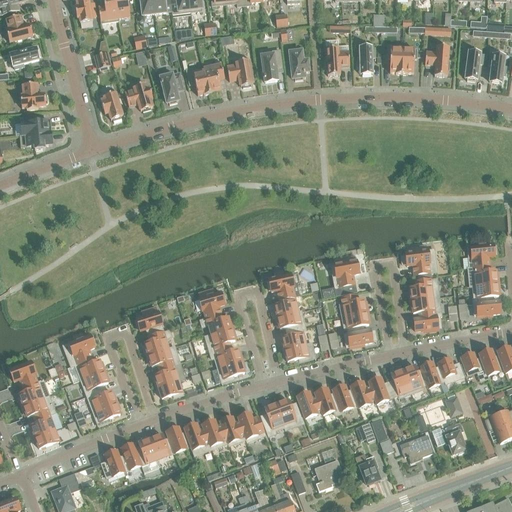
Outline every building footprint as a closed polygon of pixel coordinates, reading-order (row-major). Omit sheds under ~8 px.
[(0,0),(0,17),(16,13),(15,7),(26,4),(25,2),(27,1),(27,0),(0,0)] [(75,9),(77,21),(79,20),(80,25),(92,23),(92,20),(96,19),(94,5),(90,6),(88,0),(78,0),(78,1),(76,1),(77,9),(75,9)] [(115,0),(103,0),(104,9),(98,10),(101,26),(119,23),(115,0)] [(127,0),(115,0),(119,23),(119,20),(130,19),(127,0)] [(152,0),(140,0),(142,18),(154,16),(152,0)] [(170,0),(152,0),(154,16),(166,15),(166,14),(172,13),(172,17),(170,0)] [(188,0),(170,0),(172,17),(190,15),(188,0)] [(200,0),(188,0),(190,15),(202,13),(200,0)] [(225,0),(210,0),(211,9),(226,7),(225,0)] [(237,9),(244,9),(243,0),(225,0),(226,7),(237,6),(237,9)] [(243,0),(244,9),(247,8),(251,8),(251,5),(262,4),(262,1),(261,0),(243,0)] [(32,28),(30,28),(30,26),(23,28),(20,18),(7,22),(9,32),(6,33),(9,45),(33,38),(32,36),(34,36),(32,28)] [(145,38),(139,39),(142,50),(147,49),(145,38)] [(142,50),(139,39),(133,40),(136,52),(142,50)] [(375,50),(372,51),(372,46),(359,47),(360,60),(357,60),(358,69),(360,69),(360,76),(372,76),(372,60),(375,60),(375,50)] [(172,47),(167,49),(169,56),(176,55),(174,49),(172,47)] [(403,76),(403,50),(403,47),(387,47),(387,61),(390,61),(390,75),(395,75),(395,76),(403,76)] [(350,68),(349,53),(338,54),(338,48),(326,49),(327,62),(325,63),(325,72),(327,72),(328,78),(340,77),(339,68),(350,68)] [(36,52),(36,50),(29,52),(28,49),(19,52),(20,54),(10,57),(13,69),(14,68),(15,71),(24,69),(23,66),(39,62),(38,60),(40,59),(38,52),(36,52)] [(449,73),(450,63),(448,63),(449,50),(436,49),(436,55),(426,54),(426,52),(423,52),(423,53),(423,60),(422,67),(425,67),(425,68),(435,69),(434,78),(447,79),(447,73),(449,73)] [(413,76),(414,61),(417,61),(417,60),(423,60),(423,53),(417,53),(417,51),(403,50),(403,76),(408,77),(408,76),(413,76)] [(282,71),(280,52),(272,54),(273,56),(261,58),(263,70),(262,72),(263,75),(264,77),(264,79),(264,81),(265,81),(265,85),(277,83),(276,71),(282,71)] [(308,63),(303,63),(302,53),(289,54),(292,81),(294,81),(295,83),(303,82),(302,80),(305,80),(304,76),(305,76),(304,74),(309,74),(308,63)] [(477,82),(479,66),(482,66),(484,57),(481,57),(481,55),(469,54),(467,64),(465,64),(463,73),(466,73),(465,80),(467,81),(467,83),(475,84),(475,82),(477,82)] [(504,69),(505,56),(493,54),(493,58),(490,58),(488,67),(491,67),(489,84),(502,85),(502,78),(505,78),(506,69),(504,69)] [(107,55),(95,58),(96,64),(108,61),(107,55)] [(121,66),(120,59),(112,61),(114,68),(115,68),(121,66)] [(250,70),(248,60),(236,62),(237,68),(227,69),(229,84),(239,82),(241,89),(243,88),(243,90),(251,89),(251,87),(253,87),(250,70)] [(110,68),(108,61),(96,64),(98,71),(110,68)] [(221,64),(214,65),(214,68),(204,71),(209,96),(215,95),(215,94),(221,92),(218,81),(224,80),(221,64)] [(204,71),(196,72),(193,73),(193,70),(185,72),(189,88),(195,87),(198,98),(203,96),(203,97),(209,96),(204,71)] [(182,89),(179,76),(173,78),(172,74),(160,77),(162,84),(161,84),(161,86),(162,86),(163,91),(163,93),(163,96),(165,98),(167,105),(169,105),(169,107),(177,105),(177,103),(179,103),(176,91),(182,89)] [(48,106),(47,98),(45,98),(45,96),(38,96),(37,86),(23,87),(24,98),(21,98),(22,110),(26,110),(27,112),(38,111),(38,109),(46,108),(46,106),(48,106)] [(149,90),(147,91),(146,86),(134,90),(135,93),(125,95),(129,109),(139,106),(140,113),(142,113),(143,114),(151,112),(150,110),(152,110),(150,102),(153,101),(149,90)] [(123,118),(115,92),(103,96),(105,102),(101,103),(105,117),(109,115),(111,122),(113,122),(113,123),(121,121),(121,119),(123,118)] [(50,135),(49,123),(37,125),(36,119),(20,120),(22,138),(51,135),(50,135)] [(52,147),(51,135),(22,138),(20,138),(21,150),(34,149),(35,153),(44,152),(44,148),(52,147)] [(494,259),(494,257),(496,256),(495,248),(493,248),(493,246),(467,248),(470,270),(489,268),(488,259),(494,259)] [(436,274),(434,252),(426,253),(426,248),(411,250),(412,255),(405,256),(405,258),(401,258),(402,267),(406,266),(407,268),(413,267),(414,277),(418,276),(419,281),(432,279),(431,275),(436,274)] [(353,277),(359,276),(358,274),(360,273),(358,265),(357,265),(356,263),(355,263),(354,259),(334,263),(335,267),(331,268),(336,296),(356,293),(353,277)] [(499,285),(498,278),(496,279),(496,273),(490,274),(489,268),(470,270),(468,270),(470,288),(499,285)] [(301,297),(296,275),(268,282),(269,284),(267,284),(269,292),(271,292),(271,294),(277,293),(279,302),(294,298),(294,299),(301,297)] [(439,299),(436,281),(415,284),(416,290),(410,291),(410,296),(409,296),(409,303),(439,299)] [(498,298),(498,293),(500,293),(499,285),(470,288),(470,289),(473,289),(474,300),(477,300),(477,305),(493,304),(492,299),(498,298)] [(224,306),(224,304),(225,304),(223,296),(221,296),(221,294),(214,296),(213,291),(199,295),(200,300),(199,300),(202,313),(204,312),(206,321),(209,320),(221,317),(218,308),(224,306)] [(298,314),(294,299),(294,298),(279,302),(280,306),(274,308),(276,313),(274,313),(275,320),(298,315),(298,314)] [(368,314),(367,307),(365,308),(364,302),(358,304),(357,298),(341,301),(343,307),(340,307),(342,319),(368,314)] [(441,318),(439,299),(409,303),(410,310),(412,310),(413,315),(419,315),(420,320),(439,317),(439,318),(441,318)] [(500,316),(499,303),(493,304),(477,305),(473,306),(474,319),(477,318),(478,320),(487,319),(486,317),(500,316)] [(163,335),(161,326),(162,326),(158,314),(157,314),(155,309),(141,314),(143,319),(136,321),(137,323),(135,323),(138,331),(140,331),(140,333),(146,331),(149,340),(164,335),(163,335)] [(302,331),(305,331),(301,313),(298,314),(298,315),(275,320),(277,326),(279,326),(280,331),(286,330),(287,334),(302,331)] [(369,327),(368,322),(369,321),(368,314),(342,319),(344,331),(347,331),(348,336),(363,333),(362,328),(369,327)] [(233,331),(231,325),(230,325),(228,320),(222,322),(221,317),(209,320),(206,321),(200,323),(202,329),(208,327),(211,337),(233,331)] [(441,330),(439,318),(439,317),(420,320),(413,321),(415,333),(429,332),(429,333),(438,332),(438,330),(441,330)] [(194,331),(192,325),(191,325),(185,327),(187,333),(194,331)] [(229,344),(235,343),(233,338),(235,337),(233,331),(211,337),(205,339),(210,355),(230,349),(229,344)] [(306,347),(302,331),(287,334),(288,339),(282,341),(283,346),(281,346),(283,352),(306,347)] [(376,342),(374,333),(370,334),(370,332),(363,333),(348,336),(344,337),(347,349),(350,349),(350,351),(359,349),(358,347),(372,344),(372,342),(376,342)] [(168,351),(165,341),(171,339),(169,333),(163,335),(164,335),(149,340),(150,344),(144,346),(146,351),(144,352),(146,358),(169,351),(168,351)] [(332,350),(338,349),(335,336),(329,337),(332,350)] [(95,350),(94,348),(96,347),(92,339),(91,340),(90,338),(63,348),(71,369),(92,360),(89,352),(95,350)] [(328,351),(325,338),(319,339),(322,352),(328,351)] [(315,360),(311,345),(306,347),(283,352),(284,359),(286,359),(287,364),(299,361),(300,364),(315,360)] [(159,372),(179,365),(174,349),(168,351),(169,351),(146,358),(148,364),(150,364),(152,369),(158,367),(159,372)] [(243,363),(241,357),(239,357),(238,352),(232,354),(230,349),(210,355),(212,361),(214,360),(217,371),(243,363)] [(505,375),(511,372),(511,356),(509,350),(497,354),(499,357),(504,372),(505,375)] [(488,378),(504,372),(499,357),(494,359),(491,352),(479,357),(480,360),(487,378),(488,378)] [(487,378),(480,360),(476,362),(473,355),(461,360),(468,378),(477,374),(481,383),(488,380),(488,378),(487,378)] [(106,373),(103,367),(102,368),(100,363),(94,365),(92,360),(71,369),(68,370),(73,385),(81,382),(81,383),(106,373)] [(463,380),(460,371),(458,366),(453,368),(450,361),(445,363),(444,361),(439,363),(439,365),(438,365),(439,369),(442,375),(445,383),(446,386),(463,380)] [(244,375),(243,370),(245,369),(243,363),(217,371),(222,385),(234,381),(233,378),(244,375)] [(37,385),(34,376),(35,376),(31,364),(9,372),(14,384),(20,382),(23,390),(43,383),(37,385)] [(61,365),(54,367),(55,369),(57,374),(63,371),(61,365)] [(179,383),(185,381),(179,365),(159,372),(161,376),(155,378),(156,383),(155,384),(157,390),(179,383)] [(445,383),(442,375),(439,369),(434,371),(432,365),(420,369),(421,372),(427,387),(428,390),(440,386),(440,385),(445,383)] [(427,387),(421,372),(416,374),(414,368),(409,370),(409,368),(402,371),(411,395),(423,391),(422,388),(427,387)] [(58,377),(57,374),(55,369),(48,372),(51,380),(58,377)] [(198,377),(196,370),(190,372),(192,379),(198,377)] [(65,375),(63,371),(57,374),(58,377),(59,381),(63,379),(65,375)] [(411,395),(402,371),(395,373),(396,375),(391,377),(393,383),(388,385),(391,391),(393,399),(399,397),(400,400),(411,395)] [(104,392),(102,387),(108,385),(106,380),(108,379),(106,373),(81,383),(87,398),(104,392)] [(393,399),(391,391),(388,385),(383,387),(381,381),(369,385),(370,388),(372,395),(375,403),(376,406),(388,402),(388,401),(393,399)] [(49,398),(43,383),(23,390),(25,395),(19,397),(21,402),(19,403),(21,409),(49,398)] [(183,397),(179,383),(157,390),(159,396),(160,396),(162,401),(173,397),(174,400),(183,397)] [(375,403),(372,395),(370,388),(365,390),(363,384),(351,389),(352,392),(354,399),(357,406),(359,410),(371,405),(370,404),(375,403)] [(357,406),(354,399),(352,392),(347,394),(345,388),(340,390),(339,388),(333,390),(334,392),(333,392),(334,396),(341,413),(342,413),(353,409),(353,408),(357,406)] [(341,413),(334,396),(329,397),(327,391),(315,396),(316,399),(318,405),(322,414),(323,417),(334,413),(336,418),(343,415),(342,413),(341,413)] [(118,405),(115,399),(114,399),(112,394),(106,397),(104,392),(87,398),(93,414),(118,405)] [(483,393),(475,396),(477,401),(482,399),(485,398),(483,393)] [(322,414),(318,405),(316,399),(311,401),(309,395),(297,399),(305,421),(317,416),(317,415),(322,414)] [(493,402),(491,395),(485,398),(482,399),(484,403),(487,404),(493,402)] [(55,414),(49,398),(21,409),(24,415),(25,414),(27,419),(33,417),(35,422),(55,414)] [(457,399),(445,403),(451,419),(463,414),(457,399)] [(303,426),(296,406),(290,408),(288,402),(283,404),(282,402),(276,405),(285,432),(303,426)] [(109,421),(120,416),(118,411),(120,411),(118,405),(93,414),(98,428),(110,424),(109,421)] [(285,432),(276,405),(269,407),(270,409),(265,411),(267,416),(261,419),(269,438),(275,436),(274,433),(284,429),(285,432)] [(70,416),(67,410),(60,413),(63,419),(70,416)] [(511,426),(511,425),(511,424),(511,411),(499,417),(509,443),(511,441),(511,426)] [(55,432),(49,417),(55,415),(55,414),(35,422),(37,427),(31,429),(33,434),(31,434),(33,440),(55,432)] [(247,444),(265,438),(258,420),(252,422),(250,416),(245,418),(244,416),(239,418),(239,420),(238,420),(239,424),(246,442),(247,444)] [(86,427),(82,417),(76,419),(80,429),(86,427)] [(499,417),(485,422),(489,433),(495,431),(500,446),(509,443),(499,417)] [(246,442),(239,424),(235,425),(232,419),(220,424),(221,427),(228,445),(229,448),(241,443),(246,442)] [(380,422),(372,425),(379,444),(387,441),(380,422)] [(228,445),(221,427),(217,429),(214,423),(202,427),(204,431),(207,441),(212,451),(228,445)] [(375,441),(369,424),(361,427),(366,441),(367,444),(375,441)] [(428,432),(425,424),(417,427),(420,434),(428,432)] [(462,442),(463,440),(462,436),(459,436),(459,435),(463,434),(460,425),(447,430),(449,433),(442,436),(440,430),(431,433),(437,448),(445,445),(446,446),(449,445),(453,456),(458,455),(459,456),(465,454),(464,452),(465,452),(462,442)] [(212,451),(207,441),(204,431),(199,433),(196,427),(191,428),(191,427),(185,429),(186,431),(184,431),(186,434),(191,449),(195,458),(212,451)] [(366,441),(361,427),(355,430),(360,444),(366,441)] [(191,449),(186,434),(181,436),(178,429),(166,434),(169,441),(171,447),(175,455),(187,451),(191,449)] [(59,443),(55,432),(33,440),(36,447),(37,446),(39,451),(59,443)] [(175,455),(171,447),(169,441),(164,442),(162,437),(157,439),(156,437),(150,439),(158,461),(175,455)] [(434,455),(428,437),(401,447),(400,449),(401,451),(404,460),(407,459),(408,461),(409,460),(411,466),(419,463),(418,461),(434,455)] [(158,461),(150,439),(143,442),(144,444),(139,445),(141,451),(136,453),(138,459),(142,468),(145,475),(161,469),(158,461)] [(310,445),(308,439),(300,442),(302,448),(310,445)] [(394,453),(389,442),(380,445),(384,457),(394,453)] [(142,468),(138,459),(136,453),(133,446),(132,447),(132,445),(126,447),(127,449),(121,451),(124,458),(119,459),(122,466),(125,474),(142,468)] [(282,455),(280,449),(274,451),(276,457),(282,455)] [(125,474),(122,466),(119,459),(117,452),(105,457),(107,464),(102,466),(107,480),(112,478),(125,474)] [(290,464),(298,461),(295,455),(287,458),(290,464)] [(379,482),(375,471),(378,470),(374,458),(358,464),(360,471),(359,471),(361,477),(362,476),(366,487),(368,486),(368,488),(374,485),(374,484),(379,482)] [(279,471),(275,461),(270,463),(273,473),(279,471)] [(345,482),(337,463),(314,471),(319,485),(316,486),(319,494),(333,489),(332,487),(345,482)] [(260,477),(256,466),(250,468),(252,473),(254,479),(260,477)] [(94,474),(92,469),(85,471),(87,477),(94,474)] [(244,479),(242,473),(236,476),(238,481),(244,479)] [(306,493),(298,474),(291,476),(298,496),(306,493)] [(76,510),(70,496),(81,492),(74,475),(59,482),(62,490),(51,494),(55,502),(56,501),(57,506),(56,506),(58,511),(74,511),(76,510)] [(237,487),(234,478),(228,481),(230,489),(237,487)] [(294,511),(291,502),(286,504),(279,485),(284,483),(282,478),(273,481),(275,486),(284,511),(294,511)] [(228,486),(226,480),(213,484),(216,490),(228,486)] [(284,511),(275,486),(271,488),(278,507),(274,508),(275,511),(284,511)] [(157,495),(155,489),(149,491),(151,497),(157,495)] [(221,511),(212,491),(205,494),(213,511),(221,511)] [(270,510),(263,491),(259,493),(266,511),(275,511),(274,508),(270,510)] [(266,511),(259,493),(255,495),(259,506),(255,507),(256,511),(266,511)] [(256,511),(255,507),(251,509),(246,497),(242,499),(247,511),(256,511)] [(247,511),(242,499),(238,500),(239,503),(235,504),(238,511),(247,511)] [(20,511),(17,503),(16,500),(3,505),(2,503),(0,504),(0,511),(20,511)] [(511,511),(511,508),(508,500),(493,507),(492,505),(473,511),(511,511)] [(143,506),(142,505),(134,508),(135,511),(165,511),(162,503),(150,508),(148,504),(143,506)]
